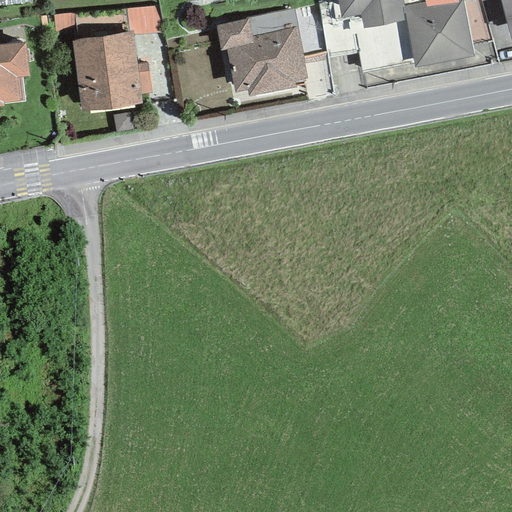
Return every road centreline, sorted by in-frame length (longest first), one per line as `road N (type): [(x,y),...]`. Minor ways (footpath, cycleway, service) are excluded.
road 1 (tertiary): [(511,86),(0,188)]
road 2 (track): [(61,511),(82,479),(73,173)]
